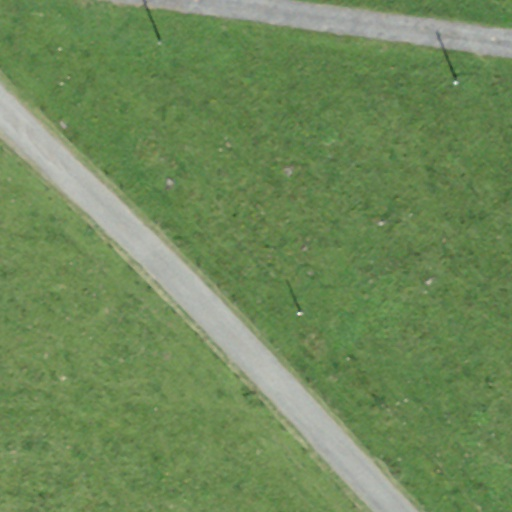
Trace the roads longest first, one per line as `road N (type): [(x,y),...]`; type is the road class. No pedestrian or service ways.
road 1 (unclassified): [(394,511),(256,359),(0,116)]
road 2 (track): [(207,0),(511,55)]
